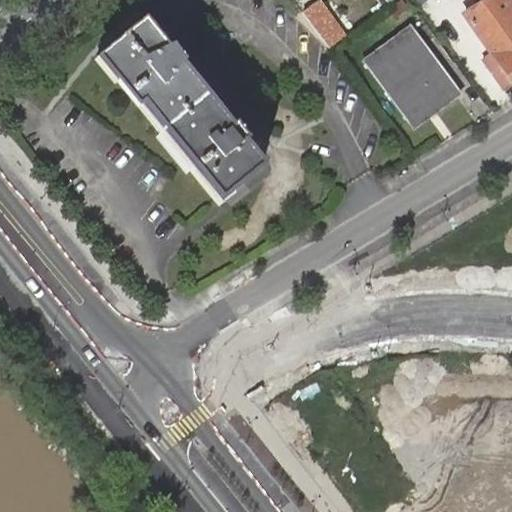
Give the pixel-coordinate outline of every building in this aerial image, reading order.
[(500,62),(491,68),(506,89),(511,85),(511,4),(509,0),(477,0),(479,3),(466,12),(494,53),(500,62)] [(320,1),(304,14),(327,46),(344,34),(320,1)] [(186,70),(172,52),(150,26),(104,63),(177,152),(219,204),(264,166),(245,142),(232,127),(226,119),(186,70)] [(419,136),(465,101),(417,36),(371,70),(419,136)] [(176,49),(172,52),(186,70),(191,66),(176,49)] [(486,59),(491,68),(500,62),(494,53),(486,59)] [(232,127),(245,142),(250,139),(237,123),(232,127)]
